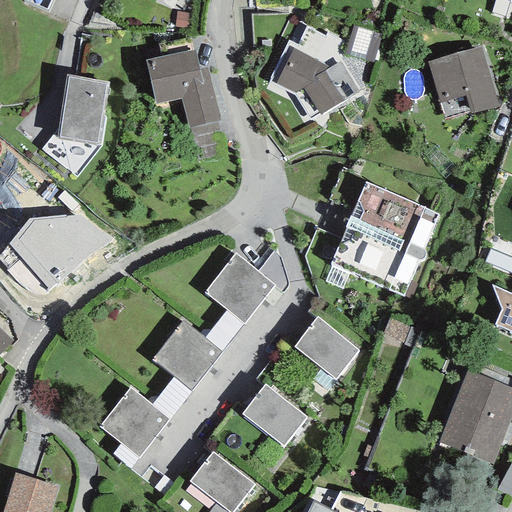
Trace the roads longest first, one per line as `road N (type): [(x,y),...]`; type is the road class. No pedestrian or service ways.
road 1 (residential): [(225,0),(215,53),(256,177),(225,221),(112,273),(76,303),(37,344),(19,384)]
road 2 (residential): [(19,384),(79,450),(86,470),(79,511)]
